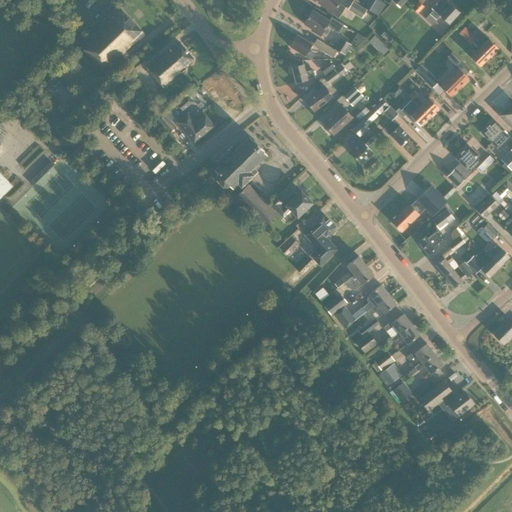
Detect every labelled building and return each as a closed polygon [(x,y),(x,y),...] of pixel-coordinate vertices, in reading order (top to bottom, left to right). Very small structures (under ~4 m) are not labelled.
[(327,10),(334,14),(339,17),(345,7),(340,4),(342,0),(341,0),(319,0),(318,2),(328,8),(327,10)] [(386,4),(379,0),(370,0),(366,8),(378,16),(386,4)] [(450,5),(448,2),(446,4),(441,0),(438,0),(432,8),(434,10),(426,19),(433,24),(440,16),(449,24),(460,12),(451,4),(450,5)] [(29,9),(36,19),(47,11),(41,1),(29,9)] [(348,10),(362,18),(367,10),(353,1),(348,10)] [(413,9),(418,14),(425,7),(420,2),(413,9)] [(121,9),(117,4),(107,13),(112,18),(121,9)] [(81,47),(104,71),(132,44),(133,44),(145,33),(121,9),(112,18),(81,47)] [(330,21),(313,10),(305,24),(315,31),(314,32),(321,36),(327,26),(331,28),(331,29),(338,33),(341,28),(334,23),(334,24),(330,21)] [(478,29),(471,22),(462,30),(474,42),(477,39),(472,34),(478,29)] [(474,42),(462,30),(459,33),(471,45),(474,42)] [(388,42),(392,38),(385,31),(381,35),(388,42)] [(355,42),(362,46),(368,36),(361,32),(355,42)] [(291,47),(305,56),(312,60),(315,55),(309,50),(312,44),(298,35),(291,47)] [(371,40),(375,44),(380,39),(376,35),(371,40)] [(352,45),(341,38),(335,49),(346,55),(352,45)] [(479,47),(490,58),(499,48),(489,38),(482,44),(477,39),(474,42),(479,47)] [(313,46),(333,58),(337,51),(317,39),(313,46)] [(170,49),(147,68),(164,88),(187,68),(185,66),(194,58),(181,43),(172,51),(170,49)] [(481,67),(490,58),(479,47),(470,56),(481,67)] [(460,59),(453,52),(448,57),(455,64),(460,59)] [(402,58),(412,68),(416,64),(407,54),(402,58)] [(335,67),(330,61),(325,64),(330,71),(335,67)] [(292,67),(296,82),(308,79),(315,77),(313,70),(306,72),(304,64),(292,67)] [(325,79),(329,84),(347,71),(341,64),(333,70),(335,71),(325,79)] [(438,82),(421,64),(414,71),(432,88),(438,82)] [(455,71),(449,77),(460,87),(469,78),(459,67),(455,71)] [(41,88),(61,108),(78,91),(70,83),(65,89),(53,76),(41,88)] [(451,96),(460,87),(449,77),(440,86),(451,96)] [(394,88),(399,93),(403,90),(398,84),(394,88)] [(344,96),(353,106),(363,97),(355,87),(344,96)] [(320,91),(307,101),(314,111),(327,102),(328,103),(333,100),(325,88),(320,91)] [(422,93),(420,92),(418,94),(414,89),(408,95),(414,101),(422,93)] [(429,97),(427,99),(422,94),(414,101),(420,106),(430,117),(439,108),(429,97)] [(368,127),(382,113),(383,112),(389,106),(382,99),(375,106),(361,120),(368,127)] [(414,119),(421,126),(430,117),(420,106),(414,101),(413,99),(401,110),(405,115),(412,121),(414,119)] [(511,127),(511,102),(500,115),(511,127)] [(182,116),(185,113),(178,103),(174,106),(182,116)] [(326,130),(329,129),(334,135),(353,117),(343,106),(336,112),(323,123),(325,125),(324,127),(326,130)] [(359,120),(370,110),(366,106),(356,116),(359,120)] [(383,112),(392,122),(394,119),(398,115),(389,106),(383,112)] [(401,110),(399,108),(396,111),(403,117),(405,115),(401,110)] [(158,120),(168,133),(177,126),(174,122),(178,119),(170,110),(158,120)] [(180,123),(195,141),(213,126),(206,117),(197,124),(189,115),(180,123)] [(394,119),(392,122),(384,129),(401,146),(410,136),(399,126),(400,125),(394,119)] [(482,133),(492,143),(492,142),(497,148),(510,136),(504,130),(505,130),(495,120),(482,133)] [(353,128),(361,137),(369,129),(361,121),(353,128)] [(349,152),(361,165),(374,153),(367,146),(374,140),(370,135),(363,141),(362,140),(349,152)] [(217,175),(217,180),(224,186),(229,187),(230,185),(233,188),(227,194),(240,207),(243,204),(264,226),(277,214),(255,192),(258,190),(253,185),(251,187),(249,185),(244,189),(243,187),(258,172),(254,168),(268,155),(264,151),(265,150),(254,139),(253,140),(250,136),(236,150),(232,146),(216,161),(220,165),(215,170),(219,173),(217,175)] [(0,195),(2,197),(13,186),(0,172),(0,144),(1,144),(0,143),(0,195)] [(469,145),(456,158),(461,163),(447,176),(457,187),(471,173),(483,162),(477,157),(479,155),(469,145)] [(198,179),(193,184),(200,193),(206,189),(198,179)] [(511,184),(508,181),(496,192),(501,197),(506,193),(511,198),(511,184)] [(195,197),(200,193),(193,184),(188,188),(195,197)] [(417,200),(433,216),(448,202),(432,185),(417,200)] [(291,200),(284,207),(281,204),(283,201),(278,196),(270,204),(283,218),(292,210),(298,216),(312,203),(311,201),(311,200),(308,197),(307,197),(301,191),(298,194),(294,190),(288,197),(291,200)] [(477,210),(484,218),(485,217),(488,220),(493,215),(490,213),(499,204),(492,196),(477,210)] [(409,204),(398,215),(407,224),(418,213),(409,204)] [(433,220),(440,230),(455,219),(447,209),(433,220)] [(506,219),(509,215),(503,210),(500,213),(506,219)] [(315,225),(319,229),(326,237),(337,227),(324,213),(313,224),(315,225)] [(470,220),(473,223),(479,217),(477,214),(470,220)] [(407,224),(398,215),(386,226),(400,241),(406,235),(400,230),(407,224)] [(480,218),(474,224),(477,227),(483,221),(480,218)] [(299,229),(304,224),(301,220),(296,225),(299,229)] [(315,225),(313,224),(313,223),(303,233),(305,235),(318,249),(328,239),(326,237),(319,229),(315,225)] [(498,234),(488,224),(478,233),(488,243),(498,234)] [(428,254),(446,240),(440,233),(437,228),(436,228),(435,228),(434,229),(418,241),(428,254)] [(449,246),(454,252),(465,242),(460,237),(449,246)] [(299,242),(294,238),(282,250),(287,254),(299,242)] [(338,249),(328,239),(318,249),(313,253),(311,255),(315,260),(320,265),(338,249)] [(498,253),(492,259),(500,266),(509,256),(502,249),(501,249),(497,245),(493,249),(498,253)] [(489,277),(500,266),(492,259),(491,259),(487,254),(482,258),(479,254),(476,257),(475,255),(467,262),(477,273),(482,269),(489,277)] [(437,265),(445,276),(452,270),(454,269),(449,263),(454,259),(450,255),(446,259),(445,258),(437,265)] [(288,286),(314,259),(311,256),(284,283),(288,286)] [(341,278),(344,282),(366,265),(359,256),(347,265),(351,270),(341,278)] [(454,269),(452,270),(445,276),(454,287),(463,281),(462,280),(467,276),(468,277),(473,273),(465,261),(459,266),(464,272),(459,276),(454,269)] [(366,265),(344,282),(348,287),(358,279),(362,284),(374,275),(366,265)] [(363,307),(366,311),(388,293),(381,285),(370,294),(374,299),(363,307)] [(388,293),(366,311),(370,316),(381,308),(385,313),(396,304),(388,293)] [(348,302),(341,294),(325,306),(331,315),(348,302)] [(338,321),(344,328),(355,319),(349,312),(338,321)] [(392,338),(411,323),(404,314),(392,323),(391,322),(384,328),(387,331),(394,326),(399,332),(392,338)] [(511,321),(509,318),(503,324),(504,325),(495,335),(504,343),(511,334),(511,321)] [(379,324),(375,320),(365,327),(368,332),(379,324)] [(411,323),(392,338),(394,341),(402,336),(408,344),(420,334),(411,323)] [(357,343),(365,353),(378,343),(370,333),(357,343)] [(421,362),(422,363),(435,353),(427,343),(415,352),(414,351),(407,357),(410,361),(417,355),(422,362),(415,367),(421,362)] [(375,361),(382,371),(396,361),(388,351),(375,361)] [(443,364),(435,353),(422,363),(421,362),(415,367),(417,371),(425,365),(431,373),(443,364)] [(399,377),(391,366),(379,375),(387,386),(399,377)] [(413,393),(404,381),(392,391),(401,402),(413,393)] [(465,391),(456,398),(452,393),(453,392),(443,381),(420,399),(429,411),(442,401),(445,405),(449,402),(460,415),(474,404),(465,391)]
